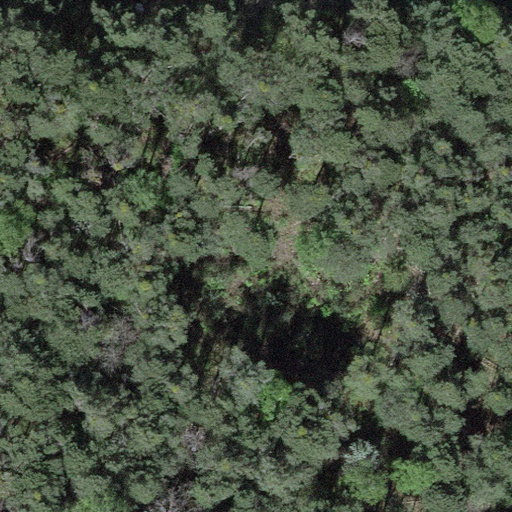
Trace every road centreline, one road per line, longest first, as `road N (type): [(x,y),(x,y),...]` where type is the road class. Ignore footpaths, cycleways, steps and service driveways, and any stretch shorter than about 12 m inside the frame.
road 1 (motorway): [(0,380),(511,212)]
road 2 (motorway): [(366,0),(0,116)]
